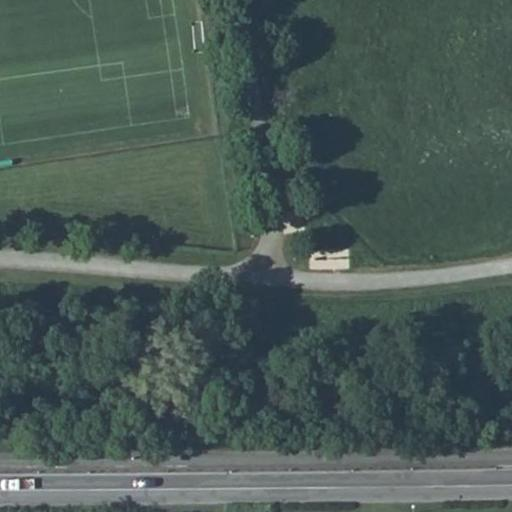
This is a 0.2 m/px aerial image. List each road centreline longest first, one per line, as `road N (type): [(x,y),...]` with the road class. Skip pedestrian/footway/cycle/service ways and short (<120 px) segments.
road 1 (secondary): [(0,489),(511,483)]
road 2 (track): [(269,275),(273,225),(236,0)]
